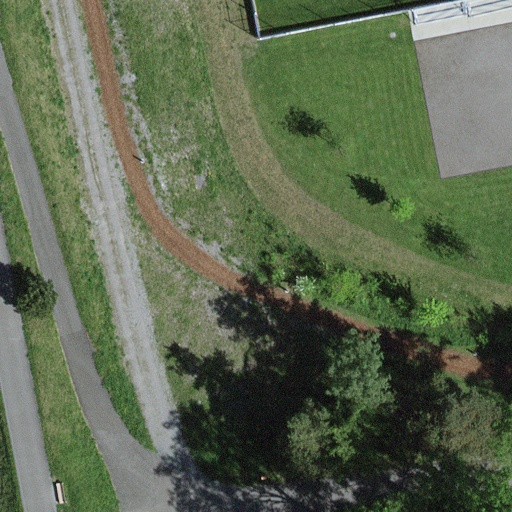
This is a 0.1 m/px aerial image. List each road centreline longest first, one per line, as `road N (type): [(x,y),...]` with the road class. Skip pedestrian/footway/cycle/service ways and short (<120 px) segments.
road 1 (track): [(59,0),(87,142),(171,462),(217,500),(216,511)]
road 2 (track): [(141,510),(93,405),(0,102)]
